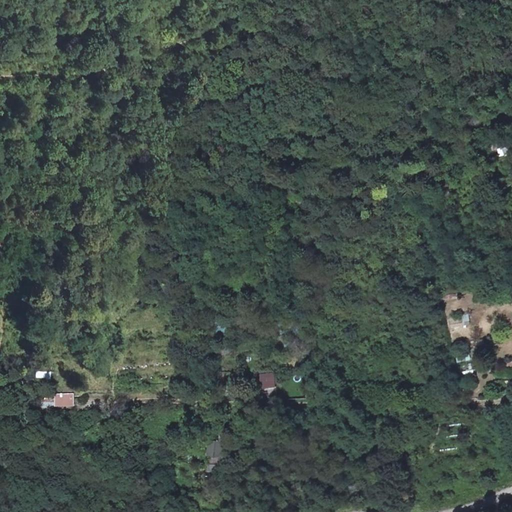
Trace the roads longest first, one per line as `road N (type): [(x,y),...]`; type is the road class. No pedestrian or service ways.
road 1 (track): [(0,206),(52,208),(301,177),(511,117)]
road 2 (track): [(511,398),(222,405),(156,399),(0,410)]
road 3 (track): [(0,76),(121,66),(253,0)]
